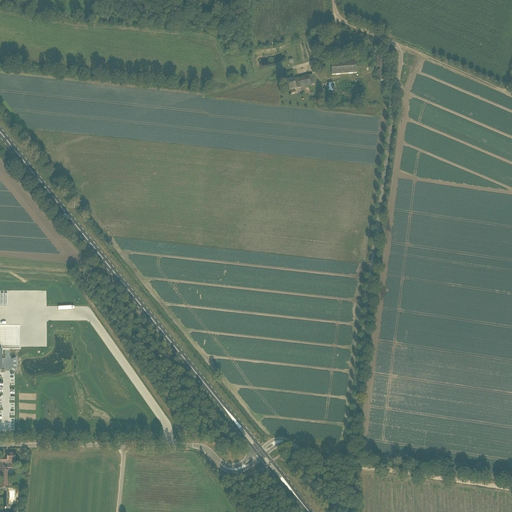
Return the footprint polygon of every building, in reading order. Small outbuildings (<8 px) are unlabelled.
[(384,55),(376,56),(378,81),(386,81),(384,55)] [(356,61),(331,63),(332,75),(357,73),(356,61)] [(315,84),(312,75),(288,81),(291,94),(295,93),(295,89),(315,84)] [(0,462),(2,463),(2,468),(8,468),(8,463),(11,463),(11,466),(17,466),(17,461),(15,461),(15,454),(11,454),(7,454),(7,459),(0,458),(0,462)] [(0,467),(0,487),(8,488),(8,468),(2,468),(0,467)]
